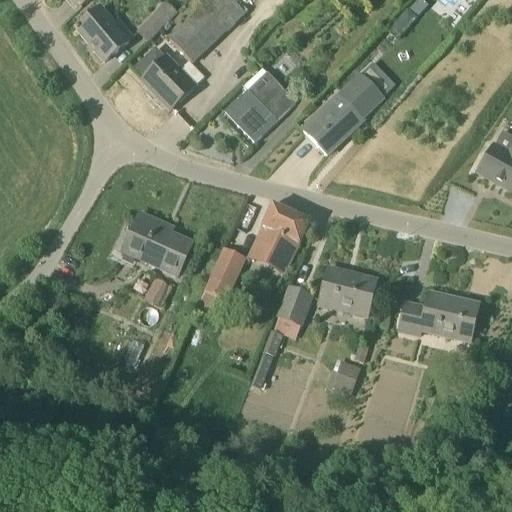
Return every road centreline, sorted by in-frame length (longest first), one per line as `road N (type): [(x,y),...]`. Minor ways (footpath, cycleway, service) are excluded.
road 1 (residential): [(114,142),(226,182),(511,251)]
road 2 (unclassified): [(0,313),(58,253),(114,142)]
road 3 (residential): [(114,142),(21,0)]
